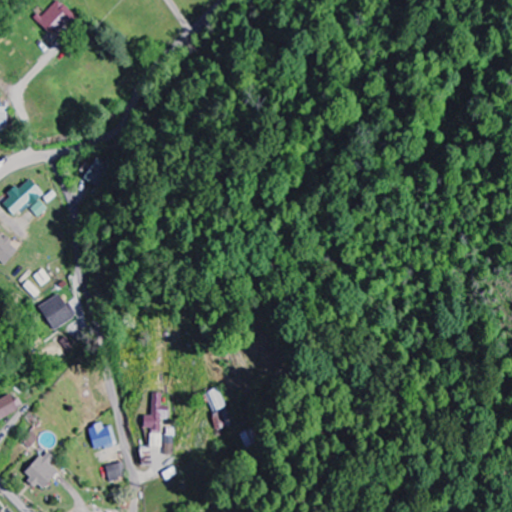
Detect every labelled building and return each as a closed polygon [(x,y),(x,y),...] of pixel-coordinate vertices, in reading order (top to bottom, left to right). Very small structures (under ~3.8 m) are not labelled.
[(76,17),(60,0),(56,0),(36,20),(54,38),(76,17)] [(97,188),(113,172),(101,160),(85,176),(97,188)] [(10,196),(2,204),(15,218),(42,192),(28,178),(9,195),(10,196)] [(31,209),(38,218),(48,209),(41,200),(31,209)] [(19,248),(0,234),(0,259),(7,264),(19,248)] [(52,279),(44,269),(35,275),(42,286),(52,279)] [(64,305),(59,295),(39,305),(52,331),(77,317),(69,302),(64,305)] [(205,393),(214,412),(227,406),(218,387),(205,393)] [(150,415),(142,415),(141,428),(150,428),(150,447),(161,448),(162,419),(168,419),(168,406),(161,406),(162,393),(151,393),(150,415)] [(13,402),(8,394),(0,398),(0,418),(22,406),(18,399),(13,402)] [(227,427),(224,412),(211,415),(214,430),(227,427)] [(87,428),(95,449),(103,446),(105,450),(118,445),(111,426),(103,428),(101,423),(87,428)] [(174,455),(173,435),(164,435),(165,455),(174,455)] [(53,459),(44,450),(22,475),(34,486),(35,484),(41,490),(57,472),(48,464),(53,459)] [(106,466),(109,481),(127,477),(123,462),(106,466)]
